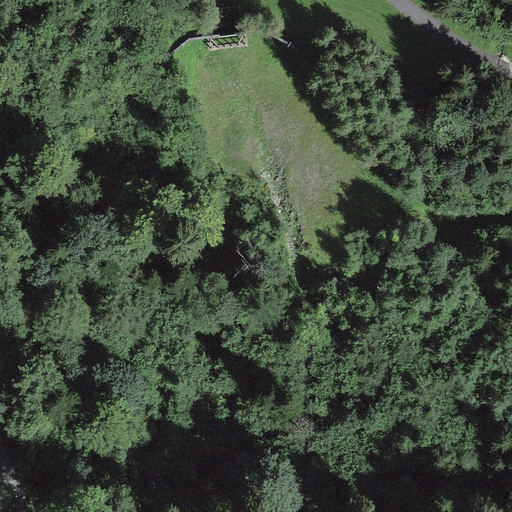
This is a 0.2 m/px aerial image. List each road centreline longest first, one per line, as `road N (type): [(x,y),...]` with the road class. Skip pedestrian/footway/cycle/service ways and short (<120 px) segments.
road 1 (track): [(511,234),(426,225),(368,208)]
road 2 (track): [(511,71),(404,0)]
